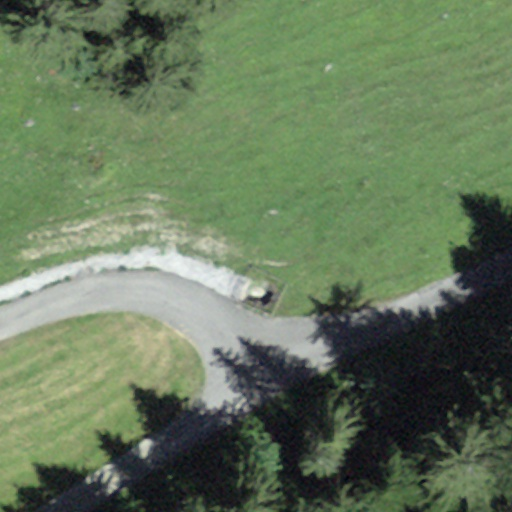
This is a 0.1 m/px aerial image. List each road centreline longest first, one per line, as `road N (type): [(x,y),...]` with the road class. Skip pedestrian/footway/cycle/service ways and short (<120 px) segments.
road 1 (unclassified): [(0,323),(91,294),(153,295),(215,326),(272,385)]
road 2 (unclassified): [(511,263),(272,385)]
road 3 (unclassified): [(272,385),(54,511)]
